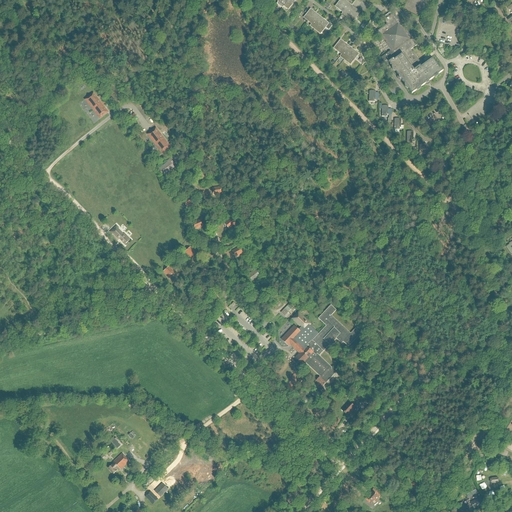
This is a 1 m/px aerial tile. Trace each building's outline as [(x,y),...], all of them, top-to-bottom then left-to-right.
[(279,0),(277,4),(282,8),(284,6),(288,0),(279,0)] [(288,0),(284,6),(288,10),(296,0),(288,0)] [(344,0),(339,0),(335,6),(344,13),(347,9),(348,10),(351,5),(344,0)] [(344,13),(342,15),(348,20),(356,9),(351,5),(348,10),(347,9),(344,13)] [(356,9),(348,20),(352,23),(360,12),(356,9)] [(310,10),(303,18),(308,21),(314,13),(310,10)] [(314,13),(308,21),(311,24),(310,26),(314,29),(320,22),(319,22),(321,19),(318,16),(314,13)] [(377,32),(390,51),(381,58),(384,62),(389,68),(390,69),(391,66),(412,94),(427,83),(443,71),(441,68),(440,68),(433,59),(423,66),(416,57),(411,50),(417,45),(394,13),(383,21),(386,25),(377,32)] [(320,22),(314,29),(317,32),(320,34),(325,28),(328,31),(332,26),(329,23),(328,24),(325,22),(321,19),(319,22),(320,22)] [(334,49),(338,52),(344,44),(340,40),(334,49)] [(338,52),(342,55),(348,47),(344,44),(338,52)] [(344,60),(347,56),(350,53),(349,53),(352,49),(348,47),(342,55),(343,56),(341,58),(344,60)] [(359,55),(352,49),(349,53),(350,53),(347,56),(349,58),(351,56),(355,59),(359,55)] [(350,65),(355,59),(351,56),(349,58),(347,56),(344,60),(350,65)] [(93,95),(86,101),(100,119),(107,113),(93,95)] [(156,129),(148,135),(162,153),(169,148),(156,129)] [(167,162),(158,169),(163,177),(175,168),(172,164),(174,163),(170,158),(166,161),(167,162)] [(221,187),(213,188),(214,195),(218,195),(218,194),(219,194),(219,195),(222,194),(221,187)] [(195,203),(191,196),(183,201),(187,207),(191,205),(190,204),(192,203),(192,204),(195,203)] [(232,218),(225,223),(229,229),(232,226),(233,225),(234,225),(236,224),(232,218)] [(193,223),(196,229),(200,228),(199,227),(201,226),(201,227),(204,226),(201,219),(193,223)] [(117,226),(110,232),(112,235),(113,234),(119,240),(119,239),(125,245),(130,240),(117,226)] [(240,247),(232,251),(236,257),(240,255),(239,255),(241,254),(244,253),(240,247)] [(197,254),(191,248),(185,252),(188,255),(189,255),(190,256),(189,257),(191,259),(197,254)] [(175,273),(169,267),(164,272),(167,275),(168,276),(170,278),(175,273)] [(259,274),(255,269),(249,274),(250,276),(249,276),(252,280),(259,274)] [(293,347),(300,354),(295,358),(302,364),(304,362),(320,377),(314,383),(321,389),(336,373),(318,357),(329,345),(330,345),(336,339),(341,344),(343,342),(348,347),(361,334),(355,329),(350,334),(331,316),(336,310),(331,305),(318,319),(326,326),(318,334),(315,331),(314,331),(309,326),(310,324),(298,313),(292,319),(301,327),(298,330),(294,326),(283,338),(281,340),(286,344),(288,346),(291,343),(293,345),(294,346),(293,347)] [(353,407),(349,403),(346,405),(347,406),(342,411),(347,416),(352,411),(355,414),(361,408),(356,404),(353,407)] [(113,462),(114,463),(108,469),(114,474),(119,469),(121,470),(129,462),(122,454),(113,462)] [(417,485),(407,478),(405,482),(411,486),(411,487),(414,489),(417,485)] [(162,483),(154,491),(160,497),(168,489),(162,483)] [(468,498),(477,493),(474,487),(465,492),(468,498)] [(369,493),(370,494),(365,500),(369,503),(370,502),(374,505),(379,499),(378,498),(380,496),(376,492),(373,489),(369,493)] [(158,499),(151,492),(145,497),(152,505),(158,499)] [(480,497),(470,503),(474,509),(483,504),(480,497)] [(456,506),(459,511),(466,511),(467,511),(462,502),(456,506)]
